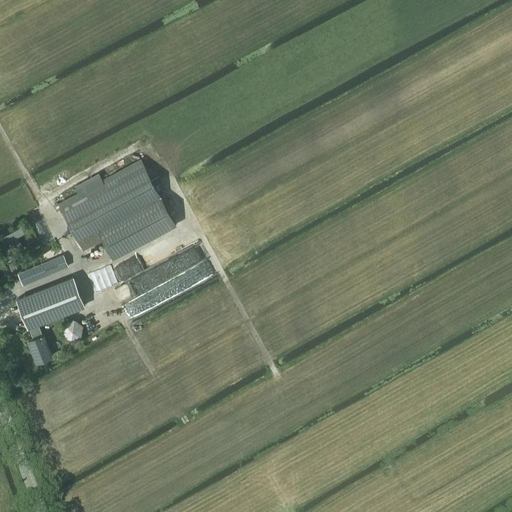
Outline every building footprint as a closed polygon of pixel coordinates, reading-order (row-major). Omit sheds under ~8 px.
[(78,194),(59,204),(77,237),(83,249),(103,239),(113,259),(177,225),(159,192),(144,165),(141,159),(141,160),(103,180),(102,181),(98,173),(87,180),(75,186),(78,194)] [(20,226),(0,236),(5,244),(12,240),(18,251),(23,248),(17,237),(24,233),(20,226)] [(23,284),(67,266),(63,255),(18,273),(23,284)] [(42,335),(38,324),(85,305),(73,276),(16,299),(28,327),(29,327),(33,338),(28,340),(37,361),(52,355),(43,334),(42,335)] [(72,340),(82,336),(83,325),(74,318),(64,322),(62,333),(72,340)]
